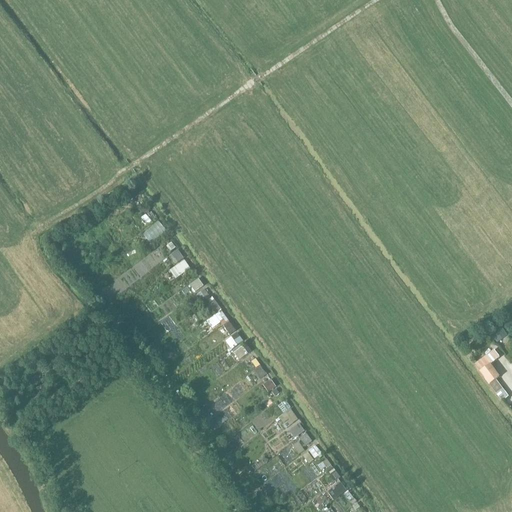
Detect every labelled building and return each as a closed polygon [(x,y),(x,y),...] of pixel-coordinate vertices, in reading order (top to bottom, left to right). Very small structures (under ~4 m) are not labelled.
[(143,233),(150,242),(166,230),(159,221),(143,233)] [(169,255),(176,264),(184,258),(178,249),(169,255)] [(176,278),(191,269),(185,259),(170,269),(176,278)] [(190,283),(194,291),(204,287),(201,278),(190,283)] [(205,305),(206,304),(215,315),(222,309),(206,288),(197,295),(205,305)] [(212,329),(222,323),(230,336),(238,331),(225,309),(207,320),(212,329)] [(499,325),(487,334),(494,344),(507,335),(499,325)] [(230,348),(243,343),(239,333),(226,338),(230,348)] [(245,341),(238,345),(240,347),(243,345),(248,354),(252,352),(245,341)] [(243,347),(233,352),(238,360),(248,355),(243,347)] [(475,365),(502,401),(509,397),(496,380),(500,377),(491,365),(500,358),(494,350),(475,365)] [(251,362),(261,379),(267,376),(257,359),(251,362)] [(267,391),(276,388),(272,380),(264,383),(267,391)] [(285,401),(279,406),(285,412),(279,417),(290,430),(302,420),(285,401)] [(300,424),(290,430),(294,437),(305,431),(300,424)] [(307,432),(300,437),(307,446),(313,441),(307,432)] [(301,441),(294,444),(297,453),(304,451),(301,441)] [(316,444),(308,450),(316,460),(323,454),(316,444)] [(310,462),(314,459),(308,452),(304,455),(310,462)] [(324,474),(328,472),(334,481),(341,477),(328,458),(318,465),(324,474)] [(329,491),(334,499),(346,491),(341,484),(329,491)]
